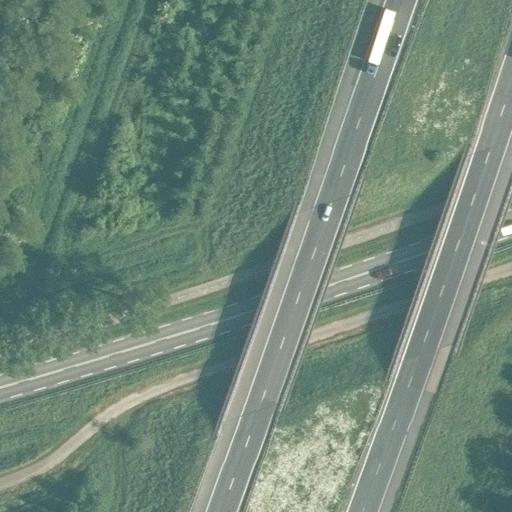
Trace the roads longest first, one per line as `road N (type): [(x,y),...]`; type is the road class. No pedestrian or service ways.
road 1 (motorway): [(400,0),(221,511)]
road 2 (primary): [(0,388),(511,223)]
road 3 (motorway): [(361,511),(511,76)]
